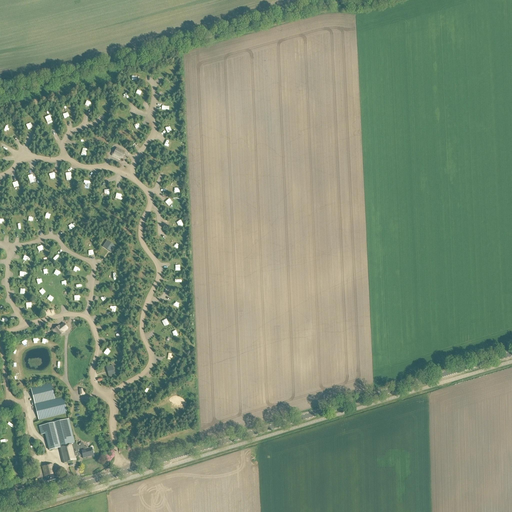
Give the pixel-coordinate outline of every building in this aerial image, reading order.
[(111,155),(111,156),(112,156),(113,157),(119,160),(120,159),(122,160),(126,153),(117,148),(114,153),(113,152),(111,155)] [(107,241),(103,247),(106,249),(107,247),(112,251),(115,247),(107,241)] [(52,330),(52,331),(56,336),(58,335),(59,337),(65,332),(59,326),(56,329),(55,328),(52,330)] [(110,377),(117,375),(114,365),(107,366),(110,377)] [(31,389),(39,421),(67,414),(63,398),(55,400),(52,384),(31,389)] [(54,424),(39,427),(41,436),(46,435),(50,451),(59,448),(63,464),(77,460),(76,457),(77,456),(79,457),(79,456),(82,455),(83,459),(94,456),(93,454),(94,453),(93,451),(92,450),(92,448),(88,449),(88,448),(87,448),(86,448),(85,448),(84,448),(83,447),(83,446),(82,445),(82,444),(81,444),(80,444),(80,445),(77,446),(76,446),(76,445),(75,443),(74,443),(68,420),(54,423),(54,424)] [(56,478),(53,465),(41,468),(44,481),(46,481),(46,482),(55,480),(54,478),(56,478)]
